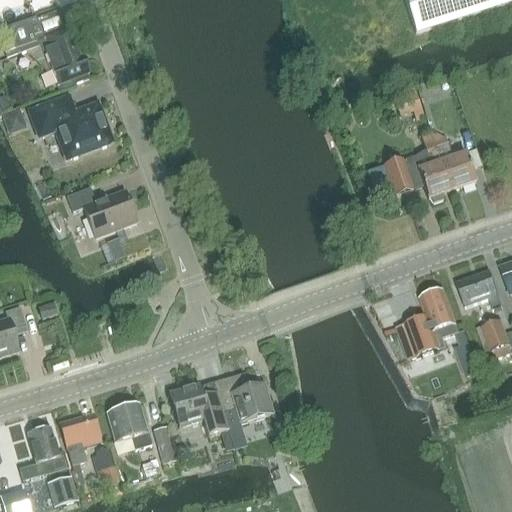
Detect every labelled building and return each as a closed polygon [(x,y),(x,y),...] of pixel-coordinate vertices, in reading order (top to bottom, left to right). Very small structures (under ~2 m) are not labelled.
[(511,4),(511,0),(403,0),(415,36),(511,4)] [(60,11),(7,31),(16,58),(37,50),(35,45),(45,41),(56,70),(50,72),(57,89),(73,83),(74,87),(89,81),(87,77),(88,76),(82,60),(79,61),(68,32),(60,11)] [(422,116),(416,97),(394,105),(399,120),(413,116),(414,119),(422,116)] [(67,101),(29,115),(39,140),(56,134),(66,162),(111,145),(97,108),(73,117),(67,101)] [(19,114),(3,120),(7,133),(24,127),(19,114)] [(403,163),(384,169),(395,199),(423,189),(428,202),(429,202),(433,207),(443,203),(442,197),(452,194),(442,165),(438,156),(435,146),(432,136),(421,140),(425,150),(427,157),(414,161),(403,164),(403,163)] [(446,142),(435,146),(438,156),(449,152),(446,142)] [(466,157),(442,165),(452,194),(475,186),(466,157)] [(95,242),(136,226),(124,195),(95,206),(90,192),(66,201),(72,216),(83,212),(95,242)] [(510,299),(511,297),(511,266),(500,271),(510,299)] [(493,314),(502,310),(489,275),(456,287),(465,311),(489,303),(493,314)] [(421,322),(397,331),(409,365),(445,351),(441,340),(457,335),(455,328),(443,294),(420,302),(425,317),(420,319),(421,321),(421,322)] [(42,323),(57,318),(54,308),(39,313),(42,323)] [(13,340),(27,336),(20,311),(5,316),(7,323),(0,325),(0,358),(4,357),(4,359),(18,355),(13,340)] [(511,335),(506,338),(500,323),(476,332),(489,365),(511,356),(511,335)] [(213,386),(223,417),(235,414),(239,428),(274,418),(265,387),(248,392),(244,377),(213,386)] [(228,434),(223,417),(213,386),(200,390),(199,389),(169,398),(178,430),(203,423),(207,440),(228,434)] [(294,389),(278,390),(279,420),(295,419),(294,389)] [(130,411),(127,408),(116,411),(115,416),(106,418),(114,447),(131,442),(134,454),(151,449),(140,408),(130,411)] [(81,450),(100,445),(93,418),(60,428),(72,470),(86,466),(81,450)] [(161,468),(177,464),(168,429),(152,434),(161,468)] [(27,437),(36,468),(19,474),(22,485),(68,472),(63,455),(57,457),(50,431),(27,437)] [(0,473),(0,499),(15,497),(13,487),(18,486),(15,471),(0,473)] [(106,489),(118,486),(113,471),(102,474),(106,489)] [(271,479),(276,492),(297,485),(293,471),(271,479)] [(54,511),(78,504),(71,480),(47,487),(54,511)] [(28,511),(24,495),(0,501),(3,511),(28,511)]
